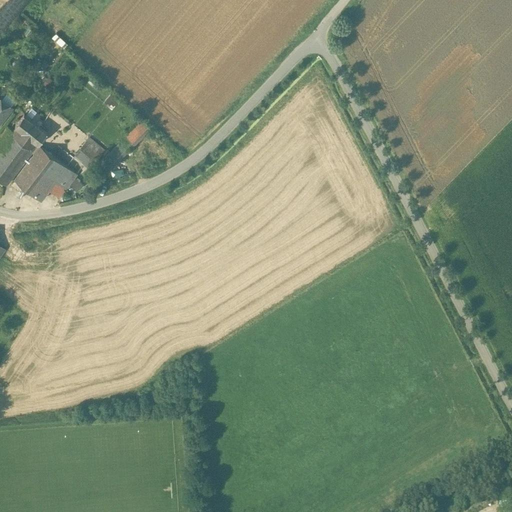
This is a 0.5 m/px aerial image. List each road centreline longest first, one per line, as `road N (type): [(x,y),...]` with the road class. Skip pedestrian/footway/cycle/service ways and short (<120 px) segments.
road 1 (unclassified): [(511,402),(314,37)]
road 2 (residential): [(314,37),(208,146),(160,179),(58,212),(0,210)]
